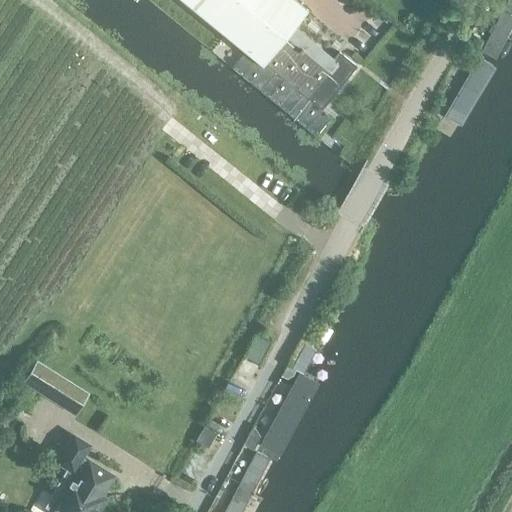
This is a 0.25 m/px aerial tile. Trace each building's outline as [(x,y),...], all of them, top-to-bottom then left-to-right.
[(183,0),(245,50),(231,66),(315,135),(329,117),(320,110),(356,65),(339,51),(332,59),(291,27),(306,9),(294,0),(183,0)] [(440,0),(435,8),(445,15),(451,6),(441,0),(440,0)] [(511,0),(485,0),(463,42),(495,59),(511,24),(511,0)] [(435,93),(463,109),(487,65),(460,49),(435,93)] [(242,352),(253,358),(264,339),(252,333),(242,352)] [(244,441),(273,456),(317,376),(305,369),(317,346),(301,339),(244,441)] [(23,379),(75,411),(89,389),(36,357),(23,379)] [(210,443),(215,428),(202,423),(197,438),(210,443)] [(65,468),(62,473),(49,494),(51,495),(45,504),(58,511),(86,511),(97,495),(94,493),(106,472),(83,457),(91,444),(72,431),(53,461),(65,468)] [(204,511),(242,511),(270,460),(240,445),(204,511)]
